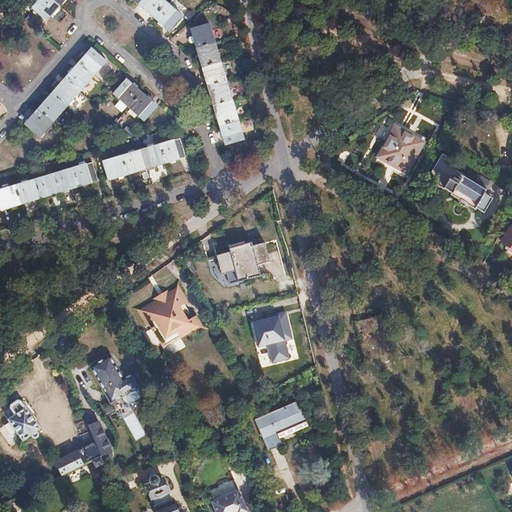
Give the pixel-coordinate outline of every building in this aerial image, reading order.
[(2,0),(0,0),(0,33),(18,16),(2,0)] [(39,0),(32,9),(47,21),(65,0),(39,0)] [(162,0),(133,0),(168,30),(181,15),(162,0)] [(211,23),(193,29),(226,144),(244,139),(211,23)] [(91,50),(25,125),(40,138),(106,62),(91,50)] [(127,81),(114,96),(121,102),(128,108),(130,110),(137,117),(144,122),(157,107),(127,81)] [(128,108),(121,102),(116,108),(123,114),(128,108)] [(128,113),(135,119),(137,117),(130,110),(128,113)] [(406,122),(428,138),(435,127),(414,112),(406,122)] [(394,127),(378,156),(406,172),(422,143),(394,127)] [(180,138),(103,162),(108,180),(186,157),(180,138)] [(440,154),(425,178),(439,187),(450,194),(449,195),(475,211),(476,210),(484,214),(493,201),(484,195),(485,194),(459,178),(460,177),(457,175),(452,172),(457,164),(440,154)] [(92,163),(0,190),(0,210),(98,181),(92,163)] [(502,243),(510,249),(508,253),(511,255),(511,227),(502,243)] [(221,275),(234,271),(237,281),(260,275),(258,266),(270,263),(265,244),(265,243),(253,246),(252,242),(245,244),(244,242),(228,246),(230,251),(216,255),(217,255),(216,255),(221,275)] [(175,293),(145,311),(167,347),(197,329),(192,320),(185,325),(176,310),(183,306),(175,293)] [(291,338),(285,313),(250,321),(257,347),(265,345),(269,363),(288,359),(284,340),(291,338)] [(381,314),(352,322),(365,369),(393,361),(381,314)] [(107,352),(89,363),(110,399),(140,382),(132,369),(121,375),(107,352)] [(16,415),(9,420),(24,441),(32,435),(35,438),(36,438),(38,437),(39,436),(39,434),(37,431),(41,429),(26,408),(25,408),(22,404),(20,403),(13,408),(13,411),(16,415)] [(297,403),(255,421),(268,452),(282,445),(278,434),(308,422),(302,408),(299,409),(297,403)] [(133,412),(123,417),(134,439),(144,434),(133,412)] [(96,414),(86,418),(96,441),(101,455),(112,451),(96,414)] [(59,462),(57,463),(63,474),(90,460),(101,455),(96,441),(76,451),(77,453),(59,462)] [(101,455),(90,460),(93,466),(96,465),(97,467),(105,463),(101,455)] [(212,496),(234,486),(232,480),(210,490),(212,496)] [(159,481),(144,487),(149,499),(150,498),(154,508),(153,509),(154,511),(172,511),(169,502),(167,503),(163,493),(164,492),(159,481)] [(247,511),(239,491),(237,492),(236,490),(221,496),(222,499),(211,503),(215,511),(247,511)]
